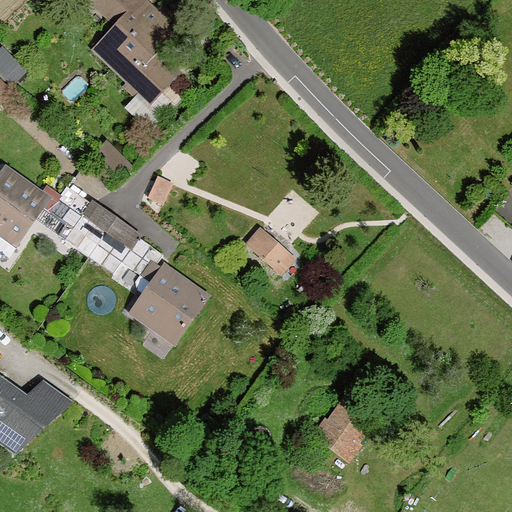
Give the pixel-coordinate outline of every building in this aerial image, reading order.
[(95,49),(112,66),(158,17),(141,1),(137,4),(133,0),(93,0),(92,1),(117,25),(95,49)] [(158,17),(112,66),(130,83),(127,86),(159,117),(175,101),(165,92),(183,74),(164,56),(158,62),(155,59),(177,36),(158,17)] [(3,50),(0,53),(0,63),(8,72),(17,65),(3,50)] [(12,93),(0,81),(0,105),(0,106),(5,100),(12,93)] [(128,166),(114,153),(105,162),(119,175),(128,166)] [(5,171),(0,177),(0,232),(18,245),(49,201),(5,171)] [(91,258),(107,234),(83,217),(92,205),(68,188),(51,212),(75,229),(67,241),(91,258)] [(9,258),(18,245),(0,232),(0,258),(2,260),(9,258)] [(289,256),(262,232),(250,245),(283,275),(287,270),(281,265),(289,256)] [(132,251),(107,234),(91,258),(114,274),(123,262),(147,280),(164,256),(141,240),(132,251)] [(165,269),(134,312),(177,343),(207,299),(165,269)] [(67,405),(41,387),(18,409),(1,396),(5,387),(0,382),(0,430),(3,433),(0,438),(18,452),(67,405)] [(327,423),(317,435),(339,452),(348,439),(357,445),(374,422),(346,401),(330,424),(327,423)] [(253,479),(237,467),(229,477),(246,489),(253,479)]
